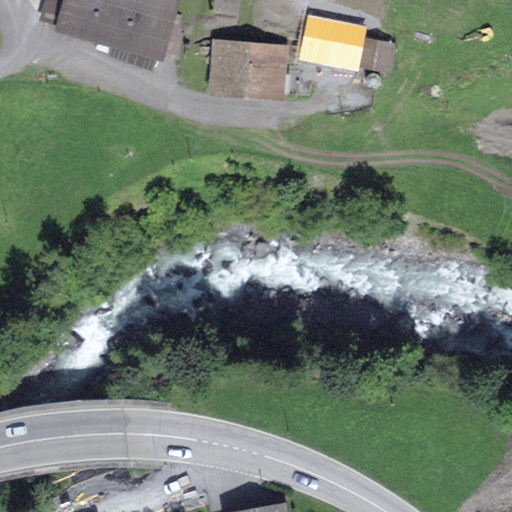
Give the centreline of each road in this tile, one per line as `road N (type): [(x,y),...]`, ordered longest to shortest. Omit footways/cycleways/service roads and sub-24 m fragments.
road 1 (secondary): [(386,511),(297,467),(192,440),(90,435),(0,446)]
road 2 (unclassified): [(372,92),(314,114),(250,123),(205,114),(74,62),(22,58),(0,68)]
